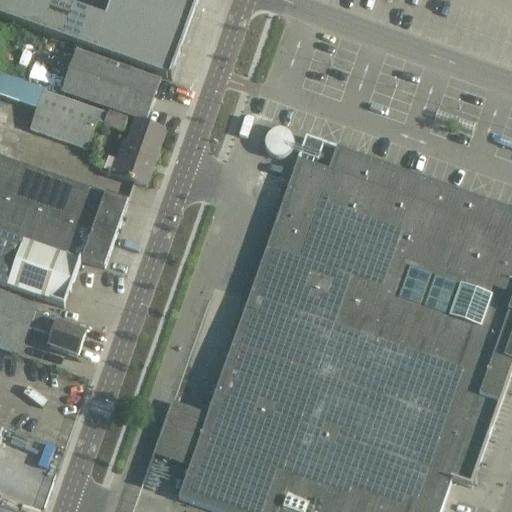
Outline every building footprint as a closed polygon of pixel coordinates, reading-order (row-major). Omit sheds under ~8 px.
[(45,0),(0,0),(0,20),(171,82),(200,0),(112,0),(105,22),(45,0)] [(146,124),(160,83),(78,54),(63,95),(146,124)] [(60,94),(68,71),(35,60),(27,82),(60,94)] [(87,152),(92,137),(101,114),(44,95),(45,92),(0,75),(0,99),(38,113),(31,133),(87,152)] [(122,134),(126,120),(108,114),(103,128),(122,134)] [(146,189),(165,137),(166,134),(136,123),(122,161),(119,160),(113,177),(146,189)] [(471,489),(493,428),(511,374),(511,212),(307,141),(205,428),(169,415),(154,457),(190,470),(179,501),(211,511),(441,511),(452,483),(471,489)] [(126,203),(0,158),(0,232),(103,269),(126,203)] [(0,285),(64,308),(80,263),(0,234),(0,285)] [(0,349),(18,356),(34,311),(0,298),(0,349)] [(78,359),(86,335),(57,325),(57,323),(35,315),(30,329),(53,337),(48,349),(78,359)]
